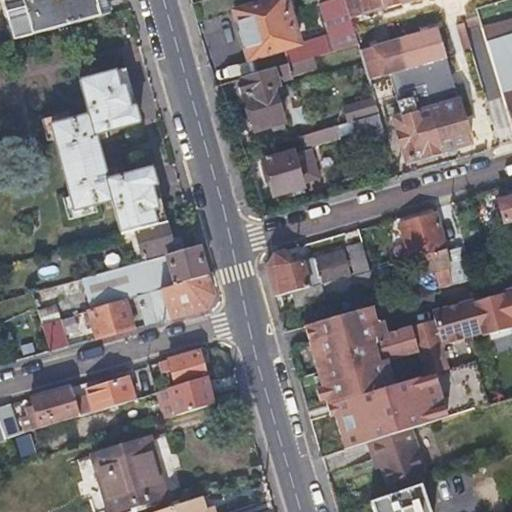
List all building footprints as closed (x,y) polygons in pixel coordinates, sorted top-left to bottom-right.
[(109,12),(105,0),(1,0),(13,39),(109,12)] [(283,50),(285,57),(288,65),(292,63),(314,57),(357,44),(351,23),(344,0),(317,0),(327,35),(298,43),(285,0),(274,0),(235,12),(249,60),(283,50)] [(344,0),(351,23),(418,4),(418,5),(434,0),(344,0)] [(495,54),(511,50),(511,21),(483,28),(487,42),(492,42),(495,54)] [(405,163),(438,154),(471,145),(461,111),(438,34),(361,55),(368,82),(388,76),(400,119),(392,121),(405,163)] [(316,67),(314,57),(292,63),(295,73),(316,67)] [(253,131),(268,127),(283,122),(273,88),(279,87),(278,83),(291,79),(288,65),(240,79),(245,97),(243,97),(253,131)] [(136,229),(165,221),(151,167),(107,178),(96,134),(138,122),(124,68),(80,80),(88,113),(50,123),(73,209),(110,199),(119,234),(136,229)] [(511,88),(502,92),(511,122),(511,88)] [(354,123),(378,116),(374,102),(347,110),(351,124),(354,123)] [(295,153),(294,151),(267,159),(276,193),(303,186),(301,181),(319,177),(314,156),(323,154),(320,143),(340,138),(339,137),(357,132),(363,153),(387,145),(378,116),(354,123),(351,124),(304,136),(308,150),(295,153)] [(511,199),(500,204),(506,224),(511,222),(511,199)] [(411,260),(417,259),(446,251),(449,250),(438,213),(401,224),(411,260)] [(462,245),(470,243),(478,240),(471,215),(455,220),(462,245)] [(143,256),(158,252),(172,248),(165,221),(136,229),(143,256)] [(350,245),(358,274),(370,271),(362,241),(350,245)] [(138,304),(141,314),(144,325),(205,308),(212,294),(198,246),(79,279),(88,311),(136,297),(138,304)] [(446,251),(417,259),(422,278),(436,273),(439,281),(443,279),(446,287),(472,279),(463,248),(447,254),(446,251)] [(293,292),(322,284),(315,260),(291,267),(287,252),(275,255),(266,269),(274,298),(293,292)] [(358,274),(322,284),(293,292),(297,308),(375,286),(370,271),(358,274)] [(326,406),(329,405),(447,370),(438,342),(446,344),(480,333),(481,336),(511,327),(511,328),(511,292),(511,293),(504,295),(474,304),(472,301),(437,311),(433,318),(433,322),(386,336),(385,330),(375,323),(308,342),(326,406)] [(136,297),(88,311),(96,339),(133,328),(128,307),(138,304),(136,297)] [(308,342),(375,323),(370,308),(303,328),(308,342)] [(49,352),(58,349),(68,347),(60,319),(41,324),(49,352)] [(168,372),(170,379),(172,386),(203,376),(196,351),(154,363),(159,375),(168,372)] [(344,452),(365,445),(407,431),(490,405),(476,362),(447,370),(329,405),(344,452)] [(86,396),(90,411),(145,394),(138,374),(98,386),(102,398),(97,400),(95,394),(86,396)] [(203,376),(172,386),(166,388),(154,391),(162,418),(211,403),(203,376)] [(90,411),(86,396),(82,383),(29,398),(31,406),(25,407),(28,415),(19,417),(24,432),(90,411)] [(407,431),(365,445),(370,465),(376,463),(383,486),(385,486),(418,475),(421,474),(407,431)] [(106,511),(108,511),(136,503),(165,494),(148,437),(90,455),(106,511)] [(422,485),(418,475),(385,486),(389,496),(419,486),(422,485)] [(368,503),(371,511),(428,511),(419,486),(389,496),(368,503)] [(203,511),(199,498),(153,511),(203,511)]
